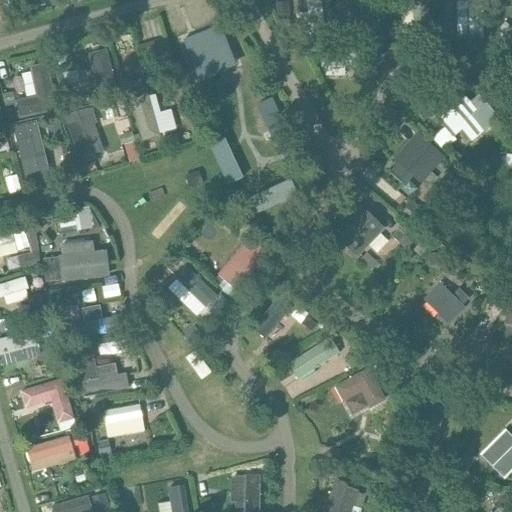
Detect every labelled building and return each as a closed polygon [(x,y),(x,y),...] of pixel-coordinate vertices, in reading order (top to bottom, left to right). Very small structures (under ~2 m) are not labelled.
[(295,13),(296,32),(323,30),(320,0),(304,0),(305,13),(295,13)] [(376,0),(375,0),(361,1),(364,38),(379,37),(376,0)] [(412,0),(414,38),(429,38),(428,0),(412,0)] [(467,0),(469,40),(484,40),(482,0),(467,0)] [(183,41),(198,77),(236,63),(221,26),(183,41)] [(97,91),(115,87),(106,49),(88,53),(97,91)] [(359,67),(359,52),(321,53),(322,68),(359,67)] [(48,63),(29,68),(35,96),(14,101),(18,118),(59,109),(48,63)] [(143,142),(160,138),(159,135),(176,131),(170,109),(159,112),(155,95),(149,97),(146,88),(129,93),(143,142)] [(62,114),(84,109),(81,97),(59,103),(62,114)] [(449,113),(438,122),(452,139),(463,129),(470,137),(485,124),(497,114),(483,98),(471,108),(464,99),(449,113)] [(276,146),(290,140),(273,99),(258,106),(276,146)] [(96,164),(92,155),(104,151),(90,109),(65,117),(81,169),(96,164)] [(26,183),(50,177),(36,121),(12,127),(26,183)] [(228,185),(243,178),(225,140),(210,147),(228,185)] [(399,164),(390,174),(404,187),(412,178),(420,185),(444,159),(425,142),(416,151),(409,145),(396,160),(395,161),(399,164)] [(124,145),(127,163),(137,161),(135,144),(124,145)] [(511,156),(504,156),(503,169),(511,170),(511,156)] [(158,199),(161,182),(125,176),(123,193),(158,199)] [(250,198),(257,213),(298,194),(291,179),(250,198)] [(411,203),(400,215),(419,231),(428,220),(429,218),(411,203)] [(58,211),(61,231),(91,227),(88,207),(58,211)] [(362,209),(335,237),(356,257),(383,230),(362,209)] [(0,231),(0,246),(14,243),(11,229),(0,231)] [(399,230),(392,237),(399,244),(405,237),(399,230)] [(236,290),(266,255),(248,239),(218,274),(236,290)] [(106,250),(93,251),(92,241),(61,244),(62,255),(44,257),(46,282),(109,277),(106,250)] [(441,253),(428,255),(429,266),(443,264),(441,253)] [(206,307),(216,296),(186,268),(175,279),(206,307)] [(0,284),(0,298),(28,290),(24,277),(0,284)] [(448,323),(462,309),(439,286),(425,301),(448,323)] [(495,287),(490,296),(504,304),(509,295),(495,287)] [(302,316),(279,297),(253,329),(266,340),(279,325),(289,332),(302,316)] [(500,345),(511,347),(511,300),(500,345)] [(114,316),(101,319),(99,305),(81,308),(84,322),(73,324),(75,339),(117,332),(114,316)] [(40,355),(34,332),(0,341),(0,356),(3,366),(40,355)] [(338,354),(329,340),(288,365),(297,380),(338,354)] [(95,363),(77,367),(83,399),(128,391),(126,376),(99,381),(95,363)] [(368,369),(335,387),(342,402),(344,401),(352,415),(368,406),(370,409),(385,401),(368,369)] [(57,424),(74,419),(62,379),(19,391),(25,409),(51,402),(57,424)] [(105,423),(107,439),(145,432),(140,404),(104,411),(106,423),(105,423)] [(511,437),(506,431),(481,456),(503,479),(511,470),(511,437)] [(25,449),(33,473),(76,460),(68,436),(25,449)] [(99,455),(111,453),(109,440),(97,442),(99,455)] [(244,511),(261,511),(261,475),(245,475),(245,476),(231,476),(231,502),(236,502),(235,507),(245,507),(244,511)] [(323,511),(353,511),(360,492),(334,483),(323,511)] [(171,511),(187,511),(183,485),(168,488),(171,511)] [(497,510),(495,511),(511,511),(511,501),(504,494),(493,507),(497,510)] [(92,511),(88,496),(51,507),(52,509),(50,511),(92,511)]
